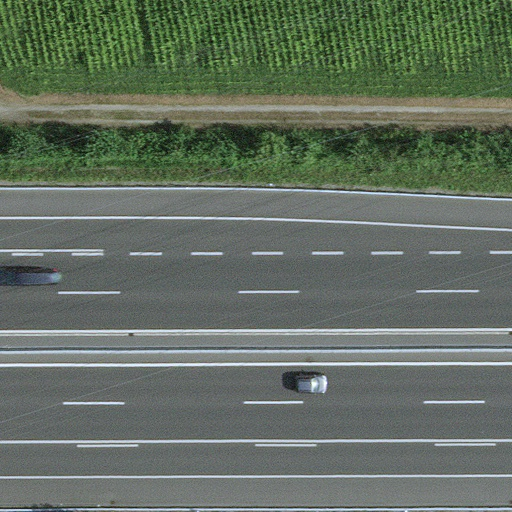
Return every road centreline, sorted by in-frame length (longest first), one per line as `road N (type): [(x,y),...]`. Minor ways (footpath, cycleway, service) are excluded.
road 1 (track): [(0,112),(511,117)]
road 2 (motorway): [(0,404),(511,401)]
road 3 (motorway): [(511,291),(0,293)]
